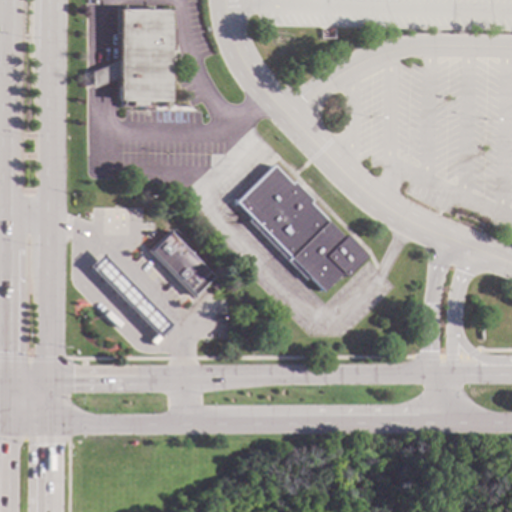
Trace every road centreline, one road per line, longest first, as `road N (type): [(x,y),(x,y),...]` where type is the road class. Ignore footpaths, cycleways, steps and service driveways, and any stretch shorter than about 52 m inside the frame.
road 1 (secondary): [(7,0),(1,423)]
road 2 (tertiary): [(45,424),(429,422)]
road 3 (tertiary): [(426,374),(45,378)]
road 4 (residential): [(441,238),(361,194),(315,150),(244,70),(221,0)]
road 5 (residential): [(447,422),(450,299),(466,247)]
road 6 (secondary): [(48,209),(51,47)]
road 7 (residential): [(441,238),(426,302),(426,374)]
